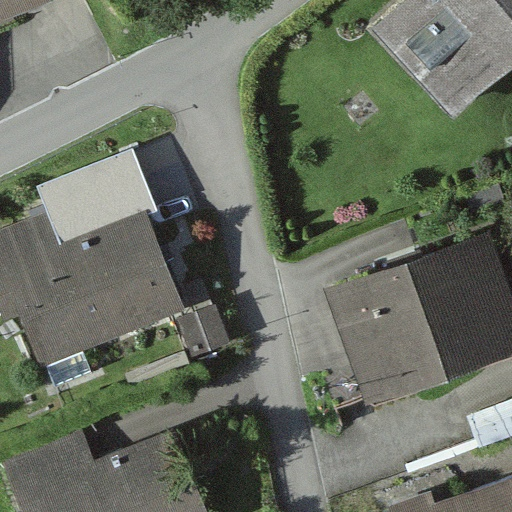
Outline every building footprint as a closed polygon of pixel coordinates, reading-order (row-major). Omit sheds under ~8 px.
[(0,0),(0,17),(43,0),(0,0)] [(511,67),(511,0),(407,0),(376,29),(456,118),(511,67)] [(135,173),(0,223),(0,302),(3,312),(22,306),(42,358),(184,305),(135,173)] [(511,279),(490,220),(328,277),(370,393),(511,343),(511,279)] [(217,301),(179,315),(192,351),(230,337),(217,301)] [(210,511),(174,419),(94,451),(84,424),(4,455),(26,511),(210,511)] [(511,511),(511,472),(436,502),(430,486),(390,501),(393,511),(511,511)]
